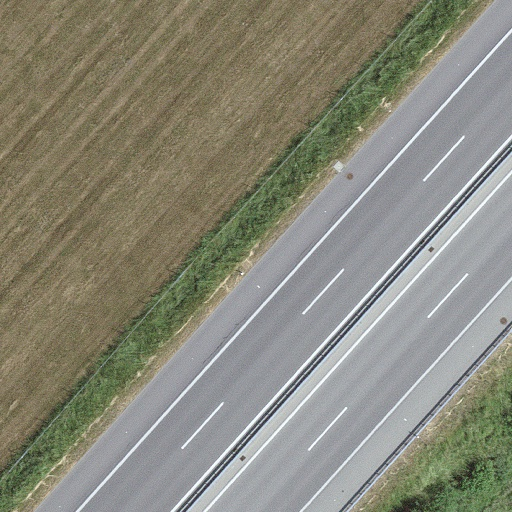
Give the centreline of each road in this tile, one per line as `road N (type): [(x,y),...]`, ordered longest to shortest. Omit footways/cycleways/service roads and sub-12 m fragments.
road 1 (motorway): [(511,83),(123,511)]
road 2 (motorway): [(255,511),(511,228)]
